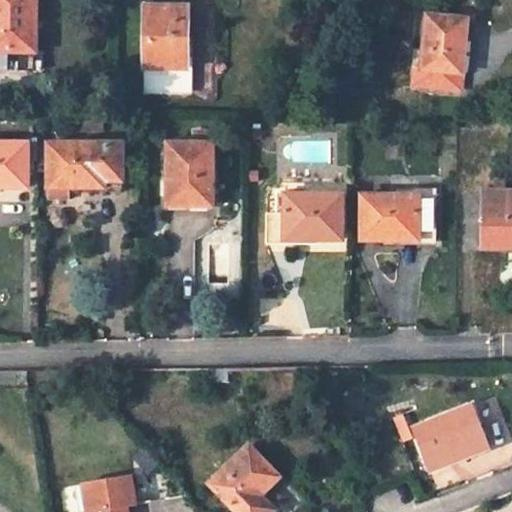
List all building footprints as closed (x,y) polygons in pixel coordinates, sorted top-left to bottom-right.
[(36,0),(0,0),(0,68),(42,69),(42,48),(37,48),(36,0)] [(188,5),(147,5),(145,93),(187,93),(188,5)] [(467,19),(427,15),(423,67),(414,66),(412,87),(460,91),(467,19)] [(208,143),(208,131),(193,130),(193,143),(170,143),(169,201),(187,201),(187,205),(211,205),(211,143),(208,143)] [(38,160),(38,142),(0,142),(0,186),(28,187),(28,160),(38,160)] [(49,160),(49,186),(122,186),(122,142),(38,142),(38,160),(49,160)] [(423,195),(363,195),(363,238),(422,239),(422,244),(437,244),(438,189),(423,189),(423,195)] [(483,247),(511,247),(511,190),(483,191),(483,247)] [(344,240),(343,195),(287,196),(287,215),(269,215),(269,242),(289,242),(289,237),(305,237),(305,240),(344,240)] [(212,366),(212,380),(230,379),(229,366),(212,366)] [(471,405),(416,427),(431,468),(488,446),(471,405)] [(394,419),(402,444),(413,440),(405,415),(394,419)] [(280,475),(250,445),(213,484),(241,511),(276,511),(279,509),(263,492),(280,475)] [(465,462),(431,477),(437,491),(472,476),(465,462)] [(87,511),(126,511),(126,506),(134,504),(130,477),(82,485),(87,511)] [(83,511),(81,485),(67,486),(68,511),(83,511)]
